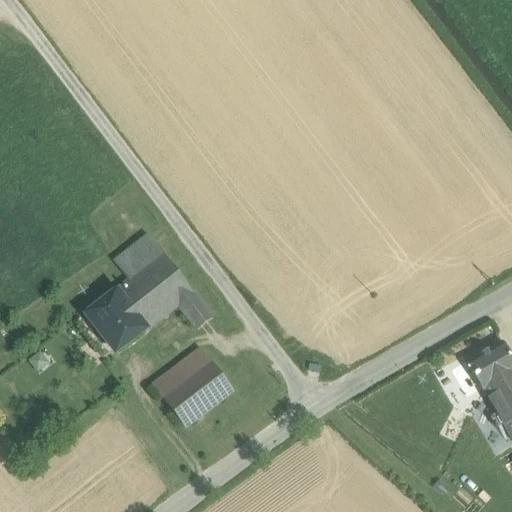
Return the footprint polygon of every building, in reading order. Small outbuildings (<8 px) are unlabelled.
[(148,238),(115,261),(130,281),(135,277),(135,278),(162,258),(148,238)] [(162,258),(135,278),(135,277),(130,281),(86,313),(114,351),(174,306),(193,332),(208,321),(162,258)] [(511,362),(501,344),(467,364),(501,423),(511,416),(511,362)] [(198,350),(164,374),(174,389),(161,399),(181,427),(229,393),(206,362),(207,361),(198,349),(198,350)] [(164,374),(150,384),(161,399),(174,389),(164,374)] [(511,416),(501,423),(511,442),(511,416)]
